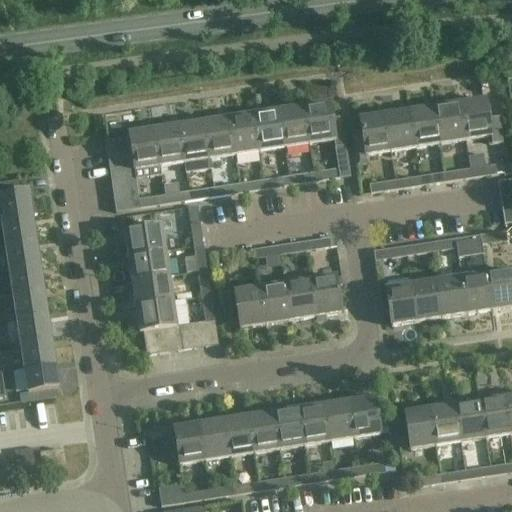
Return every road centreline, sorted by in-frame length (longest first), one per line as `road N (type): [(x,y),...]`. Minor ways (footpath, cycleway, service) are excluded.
road 1 (residential): [(100,392),(371,355),(352,221)]
road 2 (secondary): [(0,49),(374,0)]
road 3 (residential): [(100,392),(59,123)]
road 4 (residential): [(210,244),(352,221)]
road 5 (residential): [(352,221),(494,199)]
